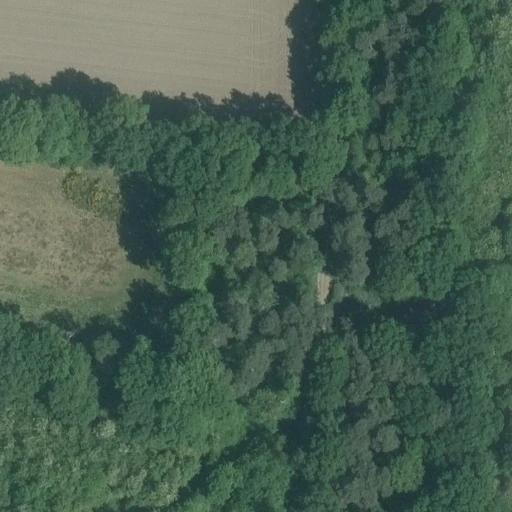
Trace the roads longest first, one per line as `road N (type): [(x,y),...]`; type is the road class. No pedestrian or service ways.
road 1 (track): [(314,354),(331,167),(330,0)]
road 2 (track): [(328,511),(305,414),(314,354)]
